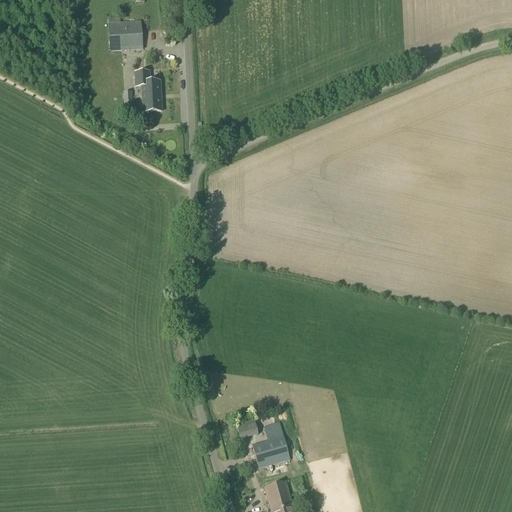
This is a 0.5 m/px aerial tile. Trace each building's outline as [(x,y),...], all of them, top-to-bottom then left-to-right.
[(109,54),(142,52),(140,23),(107,25),(109,54)] [(150,83),(149,73),(133,73),(134,89),(141,89),(142,114),(161,113),(160,83),(150,83)] [(123,105),(132,105),(131,93),(122,93),(123,105)] [(258,471),(290,462),(279,423),(263,428),(267,442),(251,446),(258,471)] [(290,511),(289,509),(292,508),(285,483),(264,489),(270,511),(290,511)]
